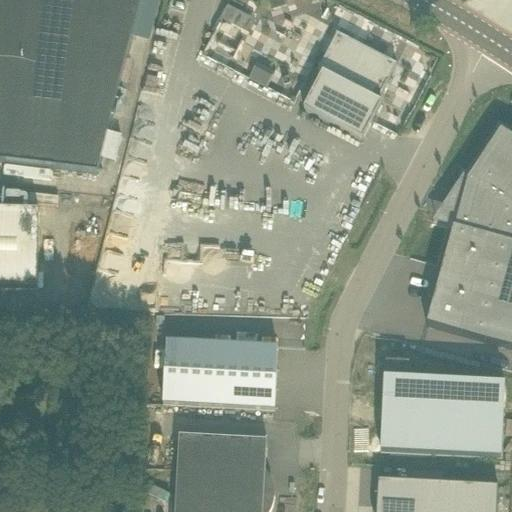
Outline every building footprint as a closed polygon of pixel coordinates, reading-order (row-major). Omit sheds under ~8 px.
[(0,0),(0,164),(98,176),(143,0),(0,0)] [(235,16),(233,10),(227,7),(219,21),(229,26),(235,16)] [(304,111),(363,142),(382,104),(378,102),(397,66),(363,49),(361,52),(340,41),(332,56),(328,54),(318,73),(322,76),(304,111)] [(254,69),(251,83),(268,87),(271,73),(254,69)] [(511,138),(501,131),(466,185),(467,185),(455,230),(454,230),(427,328),(507,350),(511,331),(511,138)] [(2,196),(3,210),(27,208),(26,194),(2,196)] [(0,289),(38,291),(40,212),(0,210),(0,289)] [(167,344),(164,406),(275,413),(279,350),(167,344)] [(410,365),(385,364),(380,455),(502,461),(506,387),(409,382),(410,365)] [(179,438),(176,495),(264,499),(265,499),(268,441),(266,441),(266,442),(179,438)] [(497,511),(499,490),(379,483),(377,511),(497,511)] [(275,499),(265,499),(264,499),(176,495),(175,511),(272,511),(273,511),(274,505),(275,499)]
